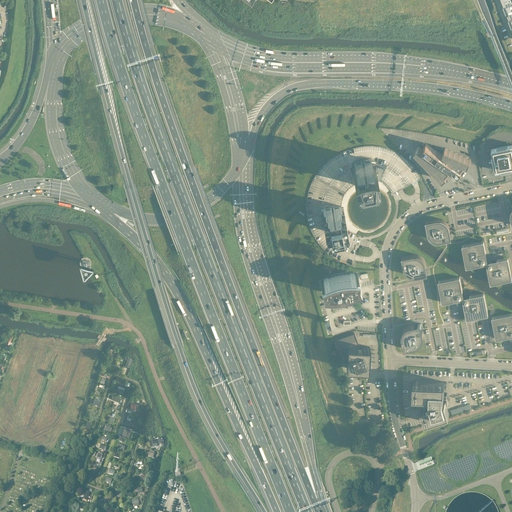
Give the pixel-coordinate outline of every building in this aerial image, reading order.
[(504,7),(505,6),(507,10),(508,14),(507,15),(507,14),(509,21),(509,20),(510,20),(511,24),(511,0),(500,0),(501,2),(504,7)] [(424,149),(423,150),(419,146),(414,150),(442,180),(447,175),(445,174),(447,171),(449,173),(450,170),(449,169),(450,168),(458,174),(462,169),(461,168),(464,163),(468,165),(470,159),(445,148),(442,154),(444,154),(443,155),(426,143),(423,149),(424,149)] [(511,144),(491,149),(496,170),(511,167),(511,144)] [(354,167),(352,168),(356,184),(358,184),(358,186),(376,182),(376,180),(377,180),(378,180),(377,179),(379,179),(381,175),(383,168),(379,167),(379,166),(376,166),(375,165),(374,164),(373,163),(372,163),(371,163),(371,160),(354,164),(355,166),(354,167)] [(327,230),(327,232),(346,228),(345,226),(347,226),(343,207),(342,208),(341,206),(323,210),(323,211),(321,212),(325,230),(327,230)] [(451,238),(450,231),(449,227),(449,226),(449,225),(448,225),(448,224),(447,223),(447,222),(446,222),(445,221),(444,220),(443,220),(442,219),(441,219),(440,219),(439,219),(438,219),(437,219),(426,221),(428,232),(428,233),(428,234),(429,235),(430,236),(430,237),(431,238),(432,238),(432,239),(433,239),(434,240),(435,240),(436,240),(437,240),(438,241),(439,241),(440,241),(440,240),(451,238)] [(462,245),(465,262),(466,267),(481,264),(484,263),(485,262),(486,262),(486,261),(486,260),(487,260),(487,259),(485,252),(486,252),(483,241),(462,245)] [(416,276),(417,276),(428,274),(425,263),(425,262),(425,261),(424,260),(424,259),(423,259),(423,258),(422,257),(421,256),(420,256),(419,255),(418,255),(417,255),(417,254),(416,254),(415,254),(414,254),(413,254),(402,257),(404,268),(404,269),(405,269),(405,270),(405,271),(406,272),(406,273),(407,273),(408,274),(409,274),(409,275),(410,275),(411,276),(412,276),(413,276),(414,276),(415,276),(416,276)] [(508,257),(497,259),(497,260),(490,261),(489,261),(489,262),(488,262),(488,263),(487,263),(487,264),(487,265),(488,268),(490,283),(508,279),(508,280),(509,281),(509,282),(510,283),(511,284),(511,282),(511,281),(510,280),(510,279),(511,279),(508,257)] [(324,280),(320,282),(322,286),(323,288),(322,292),(326,292),(326,293),(329,293),(331,293),(333,293),(335,293),(337,293),(339,292),(341,292),(343,292),(345,291),(347,291),(349,290),(351,289),(353,289),(355,288),(357,287),(356,286),(360,284),(358,281),(358,279),(358,275),(354,274),(352,273),(350,273),(348,274),(346,274),(344,274),(342,274),(339,274),(337,275),(335,275),(333,276),(331,277),(329,277),(328,278),(326,279),(324,280)] [(462,291),(460,277),(438,281),(442,302),(455,300),(456,301),(456,302),(457,304),(457,305),(458,305),(458,306),(459,306),(459,305),(460,305),(461,306),(463,306),(464,306),(467,319),(488,314),(484,293),(469,296),(465,297),(465,296),(464,296),(463,295),(462,291)] [(511,312),(508,314),(492,317),(496,338),(509,336),(509,337),(510,338),(511,340),(511,341),(511,342),(511,341),(511,312)] [(404,349),(415,346),(416,346),(417,346),(418,345),(419,344),(420,344),(421,343),(421,342),(422,342),(422,341),(423,340),(423,339),(423,338),(423,337),(424,336),(424,335),(423,334),(421,323),(410,325),(409,325),(408,326),(407,326),(406,327),(405,327),(405,328),(404,329),(403,330),(403,331),(402,332),(402,333),(402,334),(402,335),(402,336),(402,337),(402,338),(404,349)] [(346,368),(355,369),(369,369),(369,355),(370,347),(361,347),(359,347),(354,333),(334,340),(341,360),(347,358),(348,358),(348,360),(347,360),(346,368)] [(443,397),(443,396),(444,396),(445,382),(414,380),(413,394),(421,395),(421,398),(423,400),(422,400),(422,401),(422,402),(423,403),(422,405),(423,408),(421,409),(425,422),(431,420),(449,415),(445,401),(444,402),(443,400),(444,400),(444,399),(444,398),(443,398),(443,397)] [(470,404),(450,410),(452,414),(471,408),(470,404)] [(124,427),(122,434),(129,436),(131,430),(124,427)]
